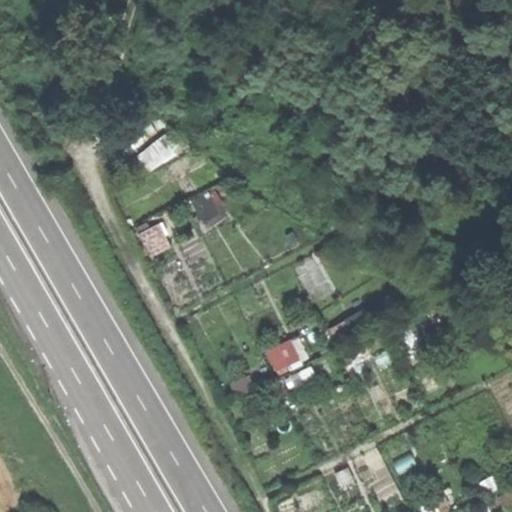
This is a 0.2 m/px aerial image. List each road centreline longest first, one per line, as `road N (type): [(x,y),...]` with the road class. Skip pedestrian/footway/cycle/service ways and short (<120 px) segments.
road 1 (track): [(136,0),(96,139),(96,191),(271,511)]
road 2 (primary): [(205,511),(0,158)]
road 3 (primary): [(0,244),(153,511)]
